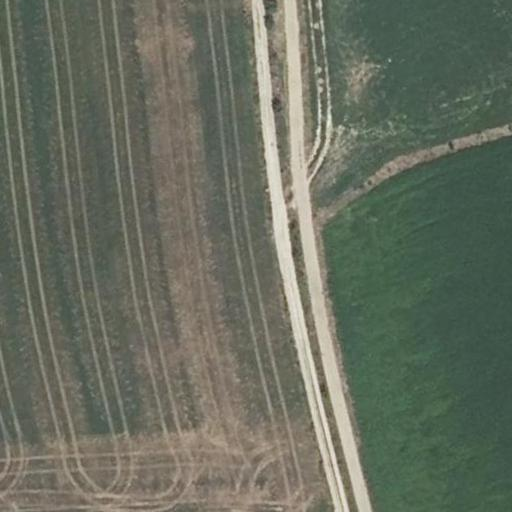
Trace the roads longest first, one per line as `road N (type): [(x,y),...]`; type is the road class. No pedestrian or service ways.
road 1 (track): [(257,0),(283,229),(343,511)]
road 2 (track): [(295,0),(308,202),(371,511)]
